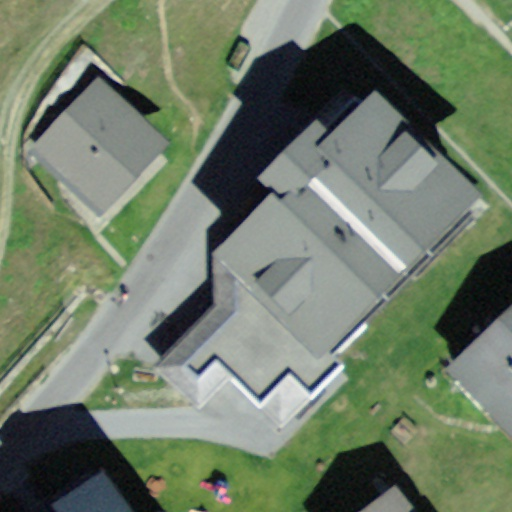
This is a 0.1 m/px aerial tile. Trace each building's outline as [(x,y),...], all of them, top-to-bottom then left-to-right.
[(153,146),(99,94),(44,152),(98,203),(153,146)] [(468,214),(358,101),(296,156),(272,193),(284,205),(232,259),(237,264),(238,283),(226,283),(226,309),(238,309),(238,316),(208,346),(191,329),(157,364),(197,404),(224,376),(259,410),(288,380),(309,401),(341,368),(332,359),(364,329),(356,320),(468,214)] [(511,325),(454,381),(474,403),(486,392),(511,420),(511,325)] [(416,511),(394,482),(355,511),(416,511)] [(119,511),(103,488),(68,511),(58,511),(47,507),(46,511),(119,511)]
